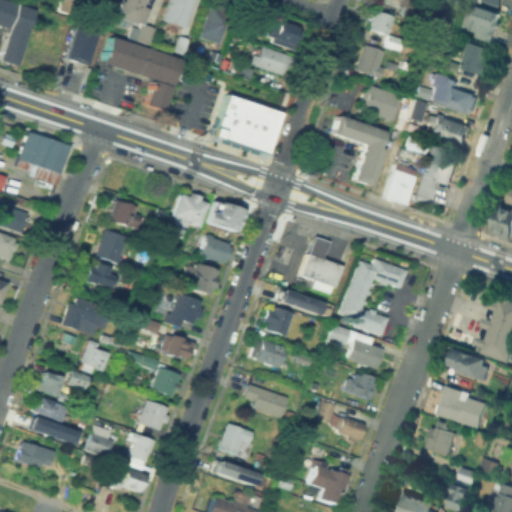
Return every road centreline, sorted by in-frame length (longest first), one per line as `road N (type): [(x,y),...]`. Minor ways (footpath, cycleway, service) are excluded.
road 1 (residential): [(160,511),(340,0)]
road 2 (secondary): [(511,268),(0,95)]
road 3 (residential): [(361,511),(485,165)]
road 4 (residential): [(0,399),(97,128)]
